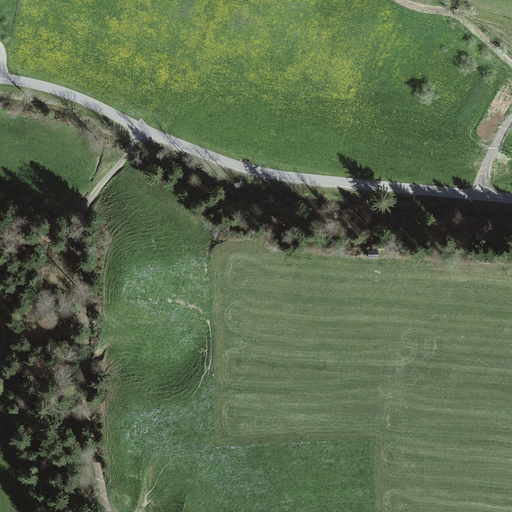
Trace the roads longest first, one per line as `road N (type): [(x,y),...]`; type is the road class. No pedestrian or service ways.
road 1 (unclassified): [(0,78),(70,94),(176,143),(271,174),(511,199)]
road 2 (track): [(107,511),(90,432),(81,249),(84,210),(103,182)]
road 3 (track): [(138,126),(103,182),(84,190),(53,224),(27,355),(0,391)]
